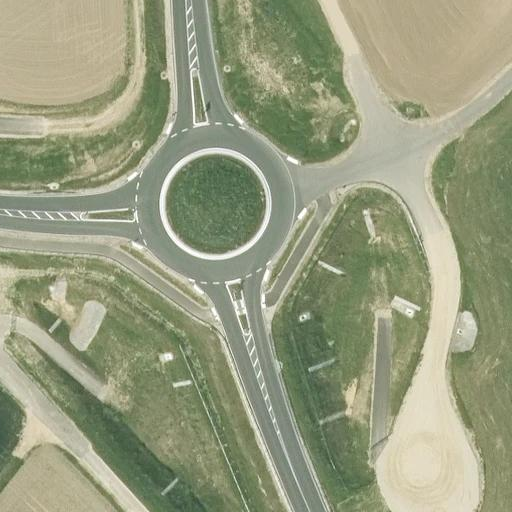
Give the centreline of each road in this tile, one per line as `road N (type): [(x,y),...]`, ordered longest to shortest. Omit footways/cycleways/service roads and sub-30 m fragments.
road 1 (track): [(511,99),(432,197),(511,295)]
road 2 (track): [(132,0),(138,59),(134,89),(119,111),(85,125),(0,125)]
road 3 (track): [(400,154),(328,0)]
road 4 (tertiary): [(255,257),(279,225),(281,190),(259,151),(230,136)]
road 5 (track): [(400,154),(456,122),(511,75)]
road 6 (tertiary): [(201,270),(263,388)]
road 7 (tertiary): [(263,388),(311,511)]
road 8 (tertiary): [(263,388),(251,291),(255,257)]
road 9 (tertiary): [(32,213),(155,237)]
road 10 (tertiary): [(188,21),(177,145)]
road 11 (tertiary): [(230,136),(188,21)]
road 12 (tertiary): [(148,183),(124,196),(32,213)]
